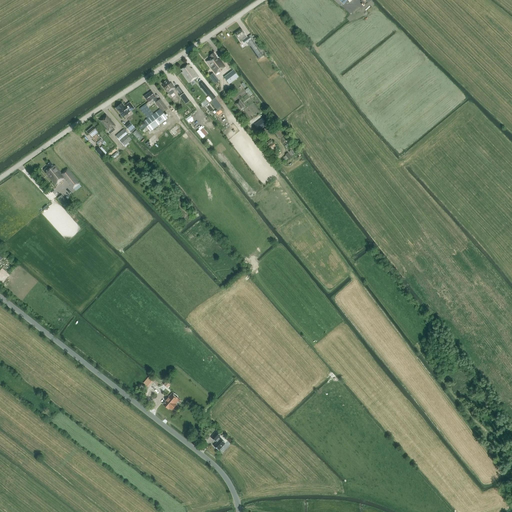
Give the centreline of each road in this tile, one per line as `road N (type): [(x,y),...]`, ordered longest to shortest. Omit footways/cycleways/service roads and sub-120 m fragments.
road 1 (tertiary): [(239,511),(219,469),(0,298)]
road 2 (tertiary): [(0,178),(261,0)]
